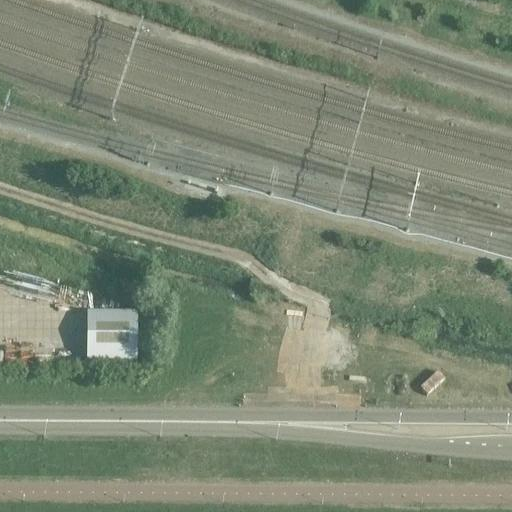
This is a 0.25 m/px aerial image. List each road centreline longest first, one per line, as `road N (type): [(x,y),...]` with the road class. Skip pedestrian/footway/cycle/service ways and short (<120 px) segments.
road 1 (secondary): [(187,416),(511,452)]
road 2 (secondary): [(511,418),(187,416)]
road 3 (secondary): [(187,416),(0,417)]
